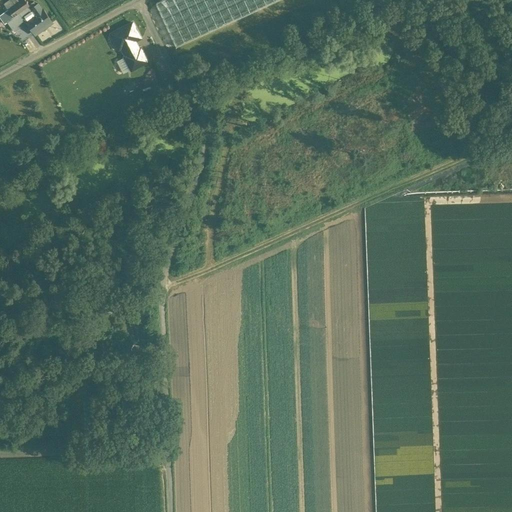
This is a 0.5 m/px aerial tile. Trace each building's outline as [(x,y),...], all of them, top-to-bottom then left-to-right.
[(20,0),(20,1),(18,0),(8,0),(4,4),(6,6),(3,8),(5,11),(0,15),(0,16),(5,24),(8,22),(20,13),(22,16),(32,9),(31,8),(36,4),(34,1),(29,5),(27,2),(28,2),(27,1),(26,1),(25,0),(20,0)] [(161,0),(156,3),(176,47),(278,0),(161,0)] [(43,10),(38,3),(36,4),(31,8),(32,9),(22,16),(27,23),(35,34),(52,22),(43,9),(43,10)] [(20,13),(8,22),(14,31),(27,23),(22,16),(20,13)] [(132,22),(111,34),(119,49),(121,48),(126,56),(139,49),(135,41),(140,38),(132,22)] [(126,56),(124,56),(131,70),(147,62),(140,48),(139,49),(126,56)] [(405,259),(426,256),(424,238),(412,239),(412,245),(412,247),(403,249),(405,259)]
